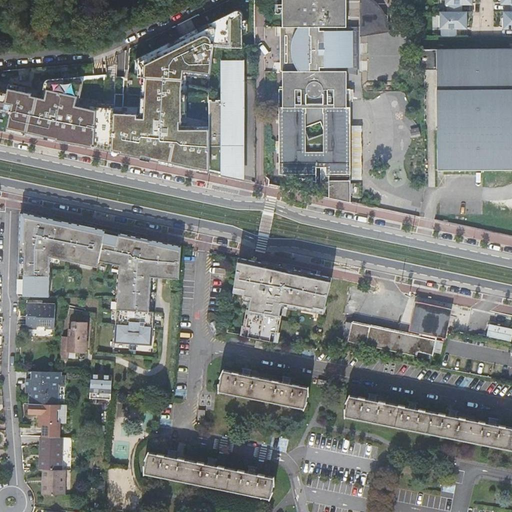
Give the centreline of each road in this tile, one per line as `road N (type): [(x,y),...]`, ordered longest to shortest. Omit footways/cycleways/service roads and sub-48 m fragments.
road 1 (primary): [(511,262),(0,154)]
road 2 (residential): [(9,182),(16,511)]
road 3 (residential): [(196,341),(511,406)]
road 4 (primary): [(208,223),(262,242),(511,287)]
road 5 (residential): [(199,0),(102,46),(0,57)]
road 6 (primary): [(9,182),(208,223)]
